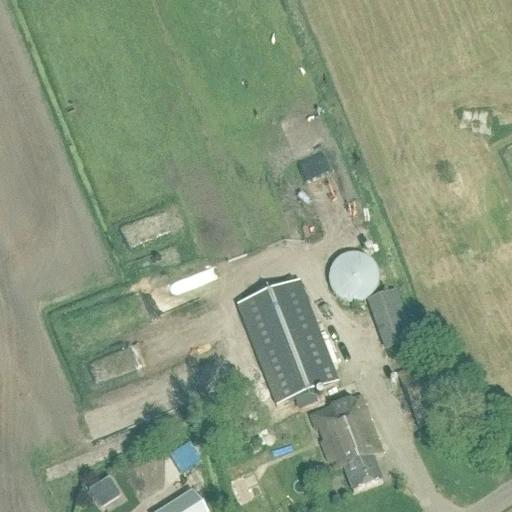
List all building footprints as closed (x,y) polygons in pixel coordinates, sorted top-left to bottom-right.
[(353,308),(359,308),(366,305),(374,300),(379,292),(379,283),(377,275),(371,266),(361,260),(347,259),(337,264),(331,272),(328,281),(329,291),(335,301),(343,306),(353,308)] [(239,313),(276,414),(338,390),(300,290),(239,313)] [(414,353),(397,302),(368,311),(385,362),(414,353)] [(418,369),(395,379),(417,431),(440,421),(418,369)] [(348,472),(357,496),(386,485),(372,447),(380,444),(359,387),(310,405),(336,476),(348,472)] [(163,397),(128,404),(132,420),(166,413),(163,397)] [(479,441),(489,453),(497,446),(488,434),(479,441)] [(318,472),(307,477),(311,486),(322,481),(318,472)]
